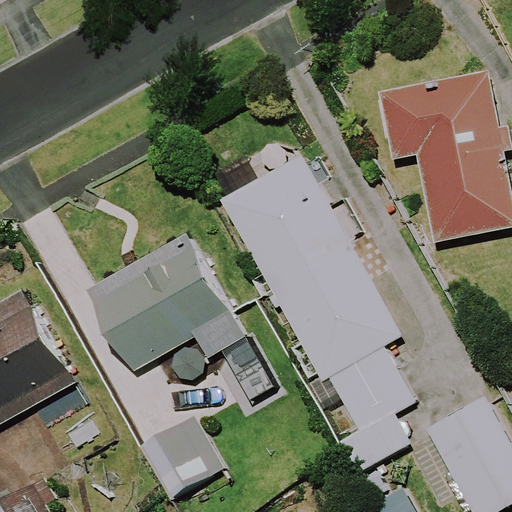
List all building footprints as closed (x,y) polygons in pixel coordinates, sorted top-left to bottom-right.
[(511,235),(511,196),(491,74),(383,92),(395,164),(420,160),(435,248),(511,235)] [(403,340),(305,162),(224,207),(323,384),(330,380),(356,427),(336,438),(377,511),(379,511),(403,499),(384,463),(413,447),(396,416),(415,406),(384,350),(403,340)] [(249,348),(190,243),(93,296),(136,373),(198,339),(213,367),(249,348)] [(0,435),(84,389),(31,293),(0,309),(0,435)] [(506,511),(511,509),(511,446),(487,401),(429,433),(471,511),(506,511)] [(221,478),(196,423),(145,446),(170,501),(221,478)] [(41,511),(31,492),(0,509),(0,511),(41,511)]
